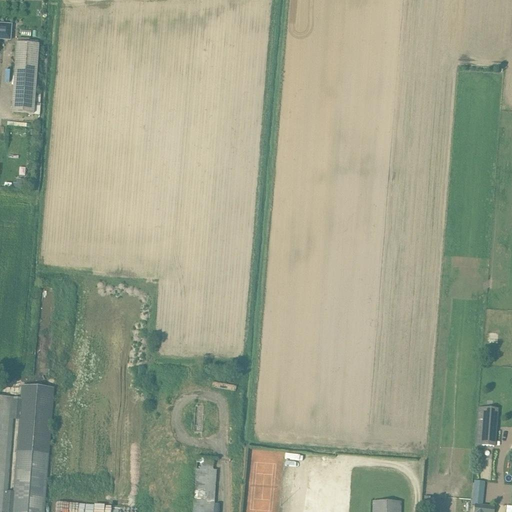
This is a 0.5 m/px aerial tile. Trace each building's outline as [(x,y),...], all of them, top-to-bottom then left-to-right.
[(0,39),(10,41),(11,26),(0,24),(0,39)] [(18,44),(17,44),(12,114),(34,115),(39,45),(29,45),(18,44)] [(44,511),(54,389),(21,386),(11,511),(44,511)] [(1,511),(9,397),(0,396),(0,511),(1,511)] [(495,410),(478,409),(477,421),(481,421),(480,446),(494,447),(496,417),(495,417),(495,410)] [(213,511),(217,460),(197,459),(193,511),(213,511)] [(485,482),(474,481),(472,505),(474,506),(474,505),(482,506),(485,482)] [(373,502),(372,511),(401,511),(402,503),(373,502)]
